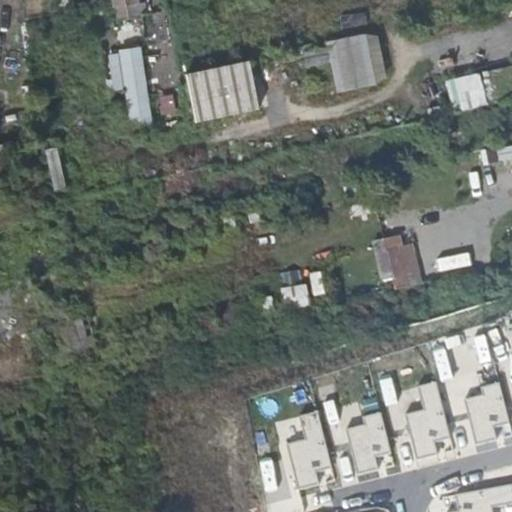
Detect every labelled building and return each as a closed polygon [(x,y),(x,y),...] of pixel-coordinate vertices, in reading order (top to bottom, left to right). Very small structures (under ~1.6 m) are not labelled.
[(111,0),(114,18),(142,14),(139,0),(111,0)] [(376,82),(367,35),(329,43),(331,49),(307,53),(311,64),(333,60),(339,90),(376,82)] [(143,47),(106,51),(110,91),(125,89),(128,122),(150,120),(143,47)] [(249,61),(186,75),(196,123),(260,110),(249,61)] [(482,72),(486,101),(504,99),(500,70),(482,72)] [(455,113),(487,105),(479,73),(447,81),(455,113)] [(48,149),(52,189),(63,188),(59,148),(48,149)] [(0,193),(0,223),(33,218),(30,189),(2,193),(0,193)] [(411,245),(403,247),(399,235),(371,243),(386,294),(422,284),(411,245)] [(299,266),(278,270),(281,285),(302,281),(299,266)] [(289,308),(310,304),(306,285),(285,288),(289,308)] [(0,341),(21,338),(19,327),(0,329),(0,341)] [(450,437),(436,382),(418,386),(424,409),(406,414),(417,458),(437,453),(434,441),(450,437)] [(465,399),(477,444),(497,439),(494,426),(509,422),(499,382),(481,387),(483,395),(465,399)] [(331,467),(317,412),(300,417),(306,440),(287,445),(299,489),(319,483),(316,471),(331,467)] [(347,430),(358,475),(379,469),(376,457),(391,453),(380,413),(363,418),(365,425),(347,430)] [(511,503),(511,485),(456,495),(459,511),(455,511),(492,511),(492,507),(511,503)]
